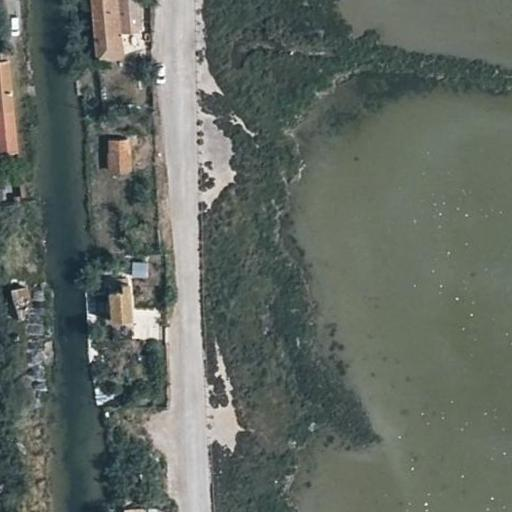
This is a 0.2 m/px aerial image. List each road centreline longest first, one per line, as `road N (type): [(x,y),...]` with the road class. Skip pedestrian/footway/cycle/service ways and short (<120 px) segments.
road 1 (unclassified): [(181,0),(199,511)]
road 2 (unclassified): [(13,0),(27,187)]
